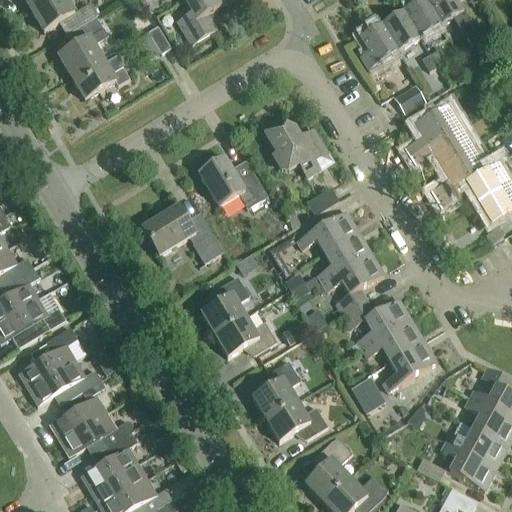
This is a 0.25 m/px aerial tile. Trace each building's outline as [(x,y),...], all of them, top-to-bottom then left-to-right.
[(21,0),(30,14),(52,0),(21,0)] [(63,0),(52,0),(30,14),(43,36),(65,23),(72,35),(98,19),(90,7),(74,17),(63,0)] [(228,0),(190,0),(184,4),(191,16),(177,25),(191,49),(217,34),(207,19),(231,4),(228,0)] [(463,16),(454,2),(453,0),(426,0),(424,2),(441,29),(463,16)] [(420,43),(441,29),(424,2),(403,15),(420,43)] [(398,56),(420,43),(403,15),(381,28),(398,56)] [(71,82),(102,64),(94,49),(108,41),(95,21),(71,36),(78,47),(58,60),(71,82)] [(473,32),(481,44),(489,39),(481,27),(473,32)] [(368,74),(398,56),(381,28),(359,42),(368,56),(360,61),(368,74)] [(160,59),(171,52),(157,30),(147,36),(159,56),(160,59)] [(472,49),(481,44),(473,32),(464,37),(472,49)] [(159,56),(147,36),(136,43),(149,62),(159,56)] [(430,59),(437,71),(446,66),(438,54),(430,59)] [(429,76),(437,71),(430,59),(421,64),(429,76)] [(102,64),(71,82),(85,104),(115,86),(117,90),(129,83),(122,71),(123,61),(116,60),(104,67),(102,64)] [(426,105),(416,89),(395,102),(405,118),(426,105)] [(409,161),(461,130),(447,108),(413,129),(421,142),(404,152),(409,161)] [(307,183),(320,175),(334,167),(314,133),(300,142),(294,133),(286,131),(282,133),(280,129),(268,136),(268,137),(265,139),(276,158),(273,160),(281,173),(289,175),(299,169),(307,183)] [(439,172),(474,151),(461,130),(409,161),(415,169),(431,159),(439,172)] [(465,186),(486,172),(474,151),(439,172),(447,185),(430,195),(436,204),(447,198),(465,186)] [(247,213),(267,201),(252,175),(237,184),(224,163),(198,178),(219,212),(238,200),(247,213)] [(478,208),(511,187),(511,186),(499,165),(486,173),(486,172),(465,186),(478,208)] [(511,187),(478,208),(491,230),(511,217),(511,187)] [(315,220),(339,206),(330,192),(306,207),(315,220)] [(447,198),(436,204),(441,213),(452,206),(447,198)] [(204,268),(224,256),(200,217),(187,225),(178,210),(141,232),(159,261),(189,242),(193,249),(192,249),(204,268)] [(324,258),(358,237),(346,216),(296,246),(302,254),(316,245),(324,258)] [(0,257),(7,252),(0,240),(0,235),(10,229),(5,219),(0,222),(0,257)] [(491,248),(503,241),(497,232),(486,239),(491,248)] [(322,288),(371,258),(358,237),(324,258),(331,271),(317,280),(322,288)] [(0,291),(33,272),(28,262),(17,268),(7,252),(0,257),(0,291)] [(343,320),(367,306),(360,294),(384,279),(371,258),(322,288),(327,296),(341,287),(349,300),(335,308),(343,320)] [(0,327),(38,304),(29,289),(39,283),(33,272),(0,291),(0,327)] [(214,340),(245,321),(237,308),(249,302),(237,282),(215,295),(222,305),(200,318),(214,340)] [(362,354),(411,325),(398,303),(374,318),(367,306),(343,320),(350,333),(364,325),(371,338),(352,349),(355,354),(360,351),(362,354)] [(38,304),(0,327),(0,349),(12,342),(19,354),(33,345),(67,325),(59,312),(48,320),(38,304)] [(245,321),(214,340),(227,362),(248,349),(255,360),(276,347),(264,327),(253,334),(245,321)] [(389,366),(424,346),(411,325),(362,354),(367,363),(381,354),(389,366)] [(27,395),(76,365),(67,351),(77,344),(70,332),(45,347),(52,358),(17,379),(27,395)] [(424,346),(389,366),(397,379),(382,388),(387,397),(436,367),(424,346)] [(83,396),(101,385),(95,375),(85,381),(76,365),(27,395),(37,411),(54,400),(60,410),(83,396)] [(265,425),(296,406),(288,393),(300,386),(288,366),(266,379),(273,390),(251,403),(265,425)] [(511,398),(506,396),(511,385),(487,372),(481,383),(495,390),(488,403),(473,395),(469,403),(511,427),(511,398)] [(364,412),(381,402),(369,382),(352,391),(364,412)] [(101,385),(83,396),(87,403),(105,392),(101,385)] [(58,446),(107,417),(97,401),(48,430),(58,446)] [(507,452),(511,443),(511,427),(469,403),(464,412),(479,420),(472,433),(507,452)] [(296,406),(265,425),(278,447),(300,434),(306,445),(327,432),(315,412),(304,419),(296,406)] [(147,428),(158,421),(153,411),(141,417),(147,428)] [(107,417),(58,446),(68,462),(93,447),(98,456),(134,434),(129,425),(116,433),(107,417)] [(158,421),(147,428),(152,436),(163,430),(158,421)] [(496,474),(507,452),(472,433),(465,446),(450,438),(445,446),(496,474)] [(89,497),(138,468),(128,452),(137,447),(131,437),(99,457),(105,466),(79,481),(89,497)] [(322,508),(349,482),(338,472),(352,458),(338,443),(336,444),(332,446),(314,463),(322,472),(304,489),(322,508)] [(484,496),(496,474),(445,446),(441,455),(456,463),(449,476),(484,496)] [(445,475),(422,462),(416,474),(439,487),(445,475)] [(97,511),(99,511),(147,484),(138,468),(89,497),(97,511)] [(349,482),(322,508),(326,511),(355,511),(358,509),(360,511),(373,511),(385,501),(387,497),(387,495),(373,480),(359,493),(349,482)] [(160,511),(167,508),(173,504),(166,493),(156,499),(147,484),(99,511),(160,511)] [(440,511),(474,511),(477,507),(451,493),(440,511)]
